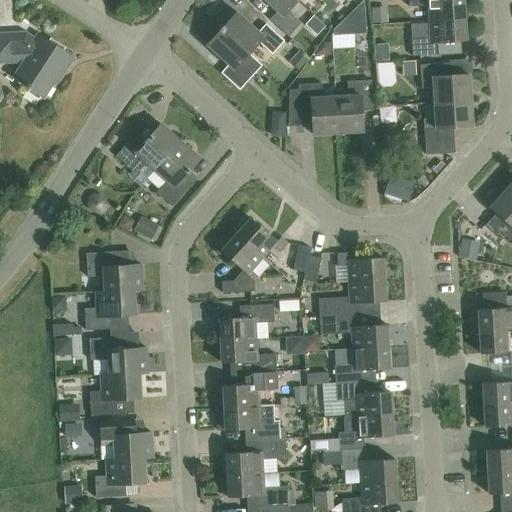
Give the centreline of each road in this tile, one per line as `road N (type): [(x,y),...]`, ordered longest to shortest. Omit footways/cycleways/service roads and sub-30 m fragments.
road 1 (residential): [(190,511),(173,254),(185,229),(256,155)]
road 2 (residential): [(436,511),(410,222)]
road 3 (unclassified): [(0,271),(140,49)]
road 4 (residential): [(410,222),(357,226),(301,194),(256,155)]
road 5 (residential): [(256,155),(140,49)]
road 6 (residential): [(511,116),(410,222)]
